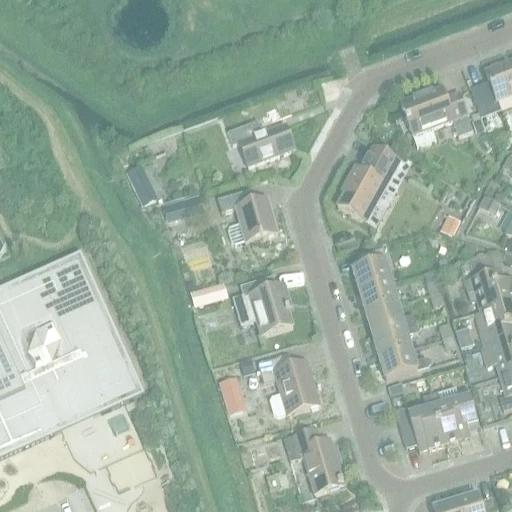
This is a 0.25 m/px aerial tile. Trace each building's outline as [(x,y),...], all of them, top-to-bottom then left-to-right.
[(511,64),(485,74),(489,86),(496,104),(497,104),(511,98),(511,64)] [(500,113),(497,104),(496,104),(489,86),(470,93),(480,121),(500,113)] [(459,140),(473,134),(459,96),(446,101),(442,90),(400,106),(412,138),(453,123),(459,140)] [(295,152),(285,127),(262,136),(258,124),(228,135),(233,148),(239,146),(248,170),(295,152)] [(362,173),(356,170),(342,194),(345,195),(338,209),(364,224),(386,186),(393,190),(406,166),(375,149),(362,173)] [(502,170),(510,175),(511,171),(511,160),(509,159),(502,170)] [(139,171),(127,177),(142,209),(155,203),(139,171)] [(249,193),(217,202),(221,215),(236,211),(240,227),(230,230),(228,234),(231,245),(235,247),(245,244),(245,245),(276,237),(267,202),(253,206),(249,193)] [(486,214),(493,203),(485,199),(479,210),(486,214)] [(168,224),(203,214),(199,201),(164,211),(168,224)] [(493,203),(486,214),(494,218),(500,207),(493,203)] [(352,273),(359,295),(389,286),(383,264),(385,263),(381,252),(357,259),(361,270),(352,273)] [(80,257),(0,292),(0,460),(54,436),(52,432),(61,428),(99,411),(101,415),(143,396),(80,257)] [(480,315),(511,305),(511,282),(492,288),(489,278),(465,285),(468,297),(474,296),(480,315)] [(283,302),(287,301),(283,288),(276,290),(272,279),(240,289),(243,301),(249,299),(261,339),(291,330),(283,302)] [(430,299),(439,296),(436,283),(427,286),(430,299)] [(359,295),(366,318),(396,309),(389,286),(359,295)] [(434,311),(443,309),(439,296),(430,299),(434,311)] [(484,349),(508,342),(505,330),(511,328),(511,305),(480,315),(474,317),(484,349)] [(372,339),(416,326),(413,318),(400,322),(396,309),(366,318),(372,339)] [(372,339),(379,361),(409,352),(405,339),(419,335),(416,326),(372,339)] [(443,341),(452,339),(448,327),(439,329),(443,341)] [(447,354),(456,352),(452,339),(443,341),(447,354)] [(499,381),(511,376),(511,352),(511,353),(508,342),(484,349),(481,350),(487,371),(495,368),(499,381)] [(379,361),(385,383),(416,374),(429,370),(426,361),(413,365),(409,352),(379,361)] [(289,357),(257,367),(263,387),(275,383),(280,397),(272,400),(270,404),(274,417),(278,419),(286,416),(286,417),(319,407),(305,365),(293,369),(289,357)] [(511,376),(499,381),(505,401),(499,403),(503,415),(511,411),(511,376)] [(246,413),(237,381),(219,386),(228,419),(246,413)] [(437,396),(429,399),(444,448),(461,443),(460,441),(468,438),(467,434),(478,431),(474,415),(467,393),(457,396),(456,397),(454,391),(437,396)] [(429,453),(444,448),(429,399),(422,401),(425,411),(408,417),(406,411),(395,414),(401,436),(406,451),(416,448),(417,453),(428,450),(429,453)] [(327,492),(342,487),(329,444),(320,446),(316,433),(283,443),(290,465),(302,461),(313,498),(328,493),(327,492)] [(476,499),(455,505),(456,511),(493,511),(491,503),(479,506),(476,499)]
